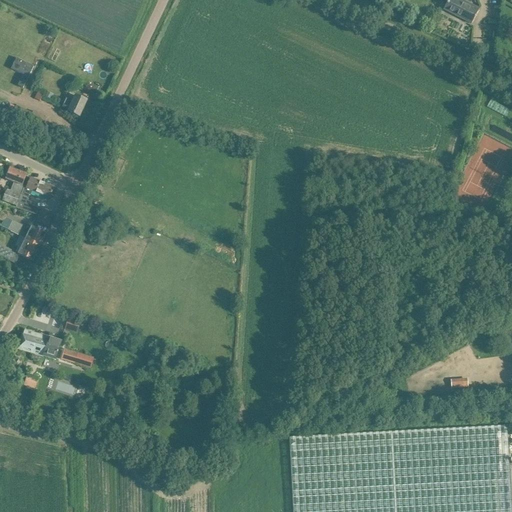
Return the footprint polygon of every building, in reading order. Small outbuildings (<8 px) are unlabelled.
[(455,0),(448,0),(444,10),(463,20),(471,24),(479,8),(471,4),(463,0),(459,0),(459,2),(455,0)] [(44,94),(39,91),(35,99),(40,102),(44,94)] [(47,92),(45,97),(51,100),(53,95),(47,92)] [(87,101),(75,96),(72,102),(66,99),(62,107),(68,110),(68,112),(79,117),(87,101)] [(28,120),(42,127),(47,119),(33,112),(32,114),(16,106),(10,117),(26,125),(28,120)] [(20,195),(21,195),(24,186),(22,186),(26,175),(9,168),(5,179),(15,183),(11,192),(6,190),(2,201),(15,206),(20,195)] [(511,193),(511,175),(502,195),(509,198),(511,193)] [(26,187),(24,186),(21,195),(15,208),(38,216),(35,222),(48,227),(53,214),(26,204),(31,191),(50,198),(54,188),(30,178),(26,187)] [(8,230),(25,239),(26,237),(35,241),(33,244),(40,247),(46,233),(31,226),(29,232),(23,229),(24,227),(12,221),(8,219),(4,227),(8,230)] [(32,262),(40,247),(33,244),(35,241),(26,237),(25,239),(18,255),(19,255),(32,262)] [(0,256),(15,265),(19,255),(18,255),(0,245),(0,256)] [(68,319),(64,330),(76,333),(80,323),(68,319)] [(55,361),(61,341),(24,330),(18,349),(55,361)] [(78,353),(75,364),(91,369),(94,358),(78,353)] [(456,376),(457,385),(475,384),(474,375),(456,376)] [(511,511),(511,464),(508,465),(506,427),(289,438),(293,511),(511,511)]
